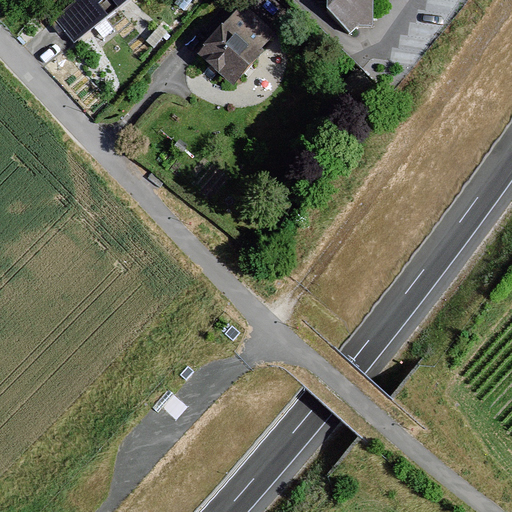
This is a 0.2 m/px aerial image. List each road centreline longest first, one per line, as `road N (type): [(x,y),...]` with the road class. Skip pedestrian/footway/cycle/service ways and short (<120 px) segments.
road 1 (residential): [(489,511),(310,361),(0,42)]
road 2 (track): [(107,511),(276,326),(511,0)]
road 3 (motorway): [(511,59),(346,288),(156,511)]
road 4 (motorway): [(225,511),(378,331),(511,152)]
